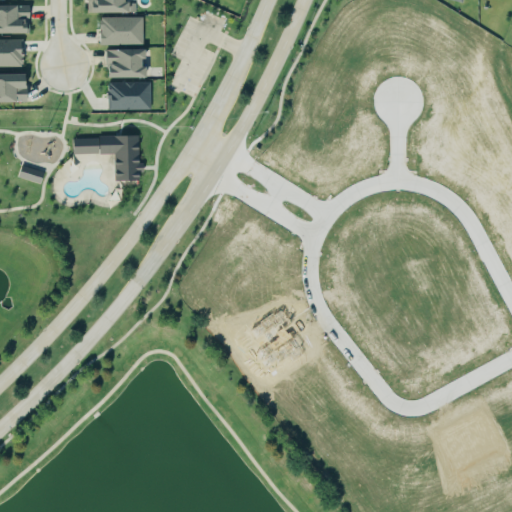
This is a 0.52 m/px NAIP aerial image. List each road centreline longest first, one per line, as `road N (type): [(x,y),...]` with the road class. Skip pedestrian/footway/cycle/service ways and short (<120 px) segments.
road 1 (secondary): [(0,426),(43,392),(160,255),(219,166),(302,0)]
road 2 (secondary): [(267,0),(192,149),(135,233),(0,382)]
road 3 (residential): [(317,228),(363,192),(401,184),(433,190),(464,214),(511,296)]
road 4 (residential): [(392,407),(327,325),(310,290),(317,228)]
road 5 (residential): [(511,363),(414,413),(392,407)]
